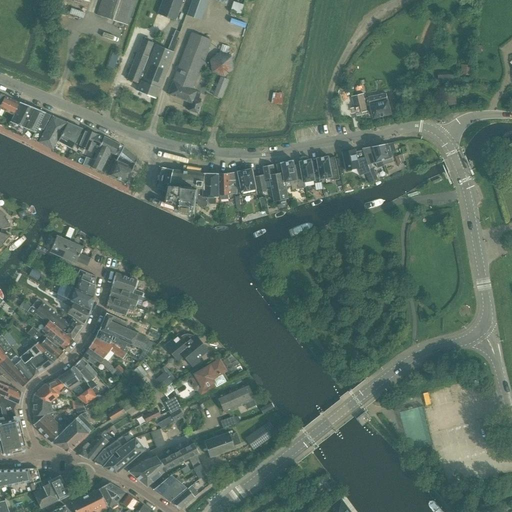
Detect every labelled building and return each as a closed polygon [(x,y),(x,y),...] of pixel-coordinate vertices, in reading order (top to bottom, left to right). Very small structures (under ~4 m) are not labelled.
[(101,0),(97,16),(126,25),(134,0),(101,0)] [(162,0),(157,14),(175,21),(182,0),(162,0)] [(191,0),(186,16),(200,20),(206,0),(191,0)] [(200,102),(201,99),(198,99),(200,93),(196,92),(196,91),(192,90),(211,40),(191,33),(172,82),(167,94),(190,103),(188,111),(198,114),(201,102),(200,102)] [(142,40),(126,79),(137,83),(137,82),(140,83),(137,91),(155,99),(173,52),(167,49),(155,45),(143,77),(139,76),(152,44),(142,40)] [(462,64),(462,74),(471,75),(472,65),(462,64)] [(218,84),(214,96),(221,99),(225,87),(228,80),(221,77),(218,84)] [(282,104),(283,95),(273,93),(271,103),(282,104)] [(370,104),(374,118),(392,114),(386,94),(365,98),(364,94),(352,97),(356,114),(368,111),(366,105),(370,104)] [(0,108),(13,115),(19,103),(11,99),(4,97),(0,106),(0,108)] [(10,122),(25,128),(35,109),(19,103),(13,115),(10,122)] [(35,109),(25,128),(34,132),(31,139),(36,141),(50,115),(35,109)] [(57,142),(67,123),(52,116),(38,142),(52,150),(57,142)] [(82,129),(67,123),(57,142),(58,142),(70,148),(70,149),(71,149),(82,129)] [(93,146),(98,148),(104,137),(103,137),(103,138),(97,135),(84,130),(77,146),(90,152),(93,146)] [(109,152),(114,154),(119,145),(104,137),(98,148),(90,166),(89,166),(100,172),(100,171),(109,152)] [(388,144),(376,146),(377,152),(379,152),(384,166),(394,163),(392,157),(391,153),(396,151),(394,143),(388,144)] [(118,156),(116,160),(133,167),(137,158),(123,147),(119,145),(114,154),(118,156)] [(376,146),(363,148),(364,150),(370,169),(373,168),(371,164),(376,163),(377,168),(384,166),(379,152),(377,152),(376,146)] [(351,151),(343,152),(347,171),(357,169),(359,175),(371,171),(370,169),(364,150),(356,152),(356,150),(351,151)] [(402,154),(396,157),(398,164),(405,162),(402,154)] [(317,159),(318,160),(321,179),(322,179),(331,177),(332,180),(340,179),(335,157),(329,158),(329,156),(323,157),(323,156),(318,157),(318,158),(317,159)] [(86,157),(83,165),(89,168),(92,160),(86,157)] [(300,162),(301,164),(304,182),(314,180),(314,183),(322,182),(322,179),(321,179),(318,160),(312,161),(312,160),(306,161),(306,159),(300,160),(301,161),(300,162)] [(133,167),(116,160),(115,161),(108,175),(126,183),(133,167)] [(283,170),(284,172),(285,182),(291,181),(292,190),(294,189),(294,190),(296,190),(296,189),(305,187),(304,182),(301,164),(295,165),(294,161),(282,163),(282,164),(276,165),(278,171),(283,170)] [(285,182),(284,172),(275,174),(273,165),(263,167),(266,180),(270,179),(275,202),(288,199),(285,182)] [(219,195),(219,174),(204,174),(174,170),(162,167),(158,189),(167,193),(165,201),(168,202),(181,207),(180,212),(194,214),(196,201),(198,202),(198,204),(200,206),(200,207),(205,207),(207,205),(207,203),(216,204),(216,197),(219,197),(219,195)] [(238,172),(242,196),(258,193),(253,169),(238,172)] [(230,173),(219,174),(219,195),(220,195),(221,199),(228,199),(228,195),(237,194),(236,172),(230,173)] [(256,176),(260,193),(267,191),(263,175),(256,176)] [(0,228),(10,226),(3,217),(6,216),(0,210),(0,228)] [(0,249),(5,246),(2,244),(10,236),(0,232),(0,249)] [(49,252),(62,257),(69,241),(56,236),(55,238),(53,242),(54,242),(49,252)] [(69,241),(62,257),(75,263),(75,262),(78,262),(87,265),(90,258),(79,254),(79,253),(81,249),(82,247),(69,241)] [(52,258),(50,263),(63,269),(66,264),(52,258)] [(65,281),(58,294),(79,304),(90,310),(96,289),(93,288),(94,285),(95,285),(93,284),(96,277),(80,270),(72,284),(65,281)] [(115,273),(111,287),(137,296),(138,296),(141,297),(143,293),(134,290),(134,289),(136,289),(138,282),(137,282),(137,281),(115,273)] [(111,287),(109,296),(135,306),(135,305),(140,307),(143,298),(137,296),(111,287)] [(90,310),(73,302),(58,294),(55,299),(70,307),(67,313),(84,324),(90,310)] [(135,306),(109,296),(105,309),(125,316),(127,310),(133,312),(135,306)] [(37,299),(32,306),(39,312),(73,340),(83,326),(72,319),(69,317),(66,322),(46,305),(37,299)] [(31,307),(28,312),(33,316),(35,314),(44,320),(42,322),(46,324),(42,330),(45,334),(54,341),(64,349),(65,349),(73,340),(39,313),(39,312),(32,306),(31,307)] [(106,313),(99,330),(126,342),(143,350),(145,347),(151,350),(157,344),(148,340),(148,339),(136,333),(137,333),(125,328),(128,322),(120,319),(106,313)] [(27,333),(37,342),(40,345),(57,359),(62,352),(51,343),(50,343),(43,337),(32,327),(27,333)] [(98,330),(95,337),(109,343),(125,353),(126,351),(122,350),(126,342),(99,330),(98,330)] [(178,336),(165,346),(174,358),(197,338),(194,335),(193,336),(190,334),(186,334),(183,335),(180,337),(178,334),(177,335),(178,336)] [(0,335),(0,348),(4,353),(28,381),(33,375),(32,373),(18,357),(10,347),(1,335),(0,335)] [(95,337),(88,348),(103,359),(109,350),(122,359),(125,353),(109,343),(95,337)] [(197,338),(174,358),(177,361),(183,356),(194,369),(201,363),(200,361),(197,358),(207,350),(197,338)] [(37,342),(18,357),(32,373),(33,375),(43,369),(53,362),(57,359),(40,345),(37,342)] [(143,350),(138,361),(139,362),(151,350),(145,347),(143,350)] [(28,381),(4,353),(0,348),(0,363),(6,370),(10,374),(22,387),(28,381)] [(88,348),(82,357),(97,369),(100,363),(110,373),(114,369),(103,359),(88,348)] [(81,358),(74,366),(83,378),(86,383),(88,384),(89,386),(90,388),(93,393),(98,390),(95,386),(96,385),(91,379),(96,374),(81,358)] [(219,361),(208,366),(210,369),(206,370),(205,368),(195,374),(198,380),(194,382),(193,384),(192,385),(192,387),(193,389),(195,390),(197,391),(199,390),(200,389),(202,393),(214,386),(215,389),(226,383),(220,373),(222,372),(223,368),(219,361)] [(70,370),(57,378),(65,386),(70,391),(81,384),(78,381),(83,378),(74,366),(70,370)] [(123,370),(118,366),(115,369),(120,374),(123,370)] [(139,366),(134,371),(140,379),(146,374),(139,366)] [(167,370),(163,373),(171,383),(175,379),(167,370)] [(45,384),(34,394),(50,402),(55,398),(57,396),(57,395),(60,392),(65,386),(57,378),(45,384)] [(0,396),(16,403),(18,404),(21,393),(10,388),(7,387),(0,383),(0,396)] [(217,396),(224,412),(226,412),(239,405),(254,399),(246,383),(217,396)] [(90,388),(77,397),(87,405),(88,404),(91,407),(98,401),(95,397),(93,393),(90,388)] [(34,394),(33,405),(33,416),(47,413),(52,412),(50,405),(57,404),(55,398),(50,402),(34,394)] [(208,395),(198,400),(200,404),(210,399),(208,395)] [(0,417),(2,417),(3,422),(14,419),(13,416),(15,416),(14,409),(16,403),(0,396),(0,417)] [(181,407),(175,396),(164,402),(170,413),(181,407)] [(271,403),(264,407),(267,411),(274,408),(271,403)] [(121,407),(108,415),(111,420),(124,412),(121,407)] [(158,409),(143,416),(146,422),(160,415),(158,409)] [(178,410),(170,414),(171,416),(174,422),(182,417),(181,415),(178,410)] [(320,413),(335,434),(337,434),(339,432),(339,431),(323,411),(322,411),(320,413)] [(63,430),(51,443),(58,446),(59,446),(59,445),(63,447),(65,450),(68,451),(70,451),(94,428),(84,418),(86,415),(84,412),(80,414),(65,427),(63,430)] [(366,412),(358,419),(363,426),(372,419),(366,412)] [(47,413),(33,416),(33,425),(43,435),(51,443),(63,430),(47,413)] [(2,417),(0,417),(0,448),(1,453),(5,456),(18,453),(23,451),(26,448),(25,446),(22,446),(21,438),(23,438),(23,437),(20,437),(19,432),(19,430),(21,429),(21,428),(19,420),(19,418),(15,416),(13,416),(14,419),(3,422),(2,417)] [(171,416),(159,423),(162,429),(174,422),(171,416)] [(222,421),(220,421),(223,429),(225,428),(236,424),(239,422),(237,416),(233,416),(222,421)] [(245,438),(253,450),(277,433),(268,422),(245,438)] [(159,429),(152,432),(154,438),(161,435),(159,429)] [(77,454),(92,462),(102,450),(110,445),(114,441),(103,432),(100,435),(91,446),(86,442),(77,454)] [(206,448),(209,458),(233,448),(232,446),(240,443),(236,433),(229,435),(228,433),(203,441),(206,448)] [(102,450),(92,462),(93,462),(94,460),(102,466),(101,466),(114,451),(126,443),(122,436),(114,441),(110,445),(102,450)] [(114,451),(101,466),(102,466),(102,467),(115,473),(123,467),(129,462),(139,454),(141,456),(146,453),(134,438),(129,441),(126,443),(114,451)] [(159,461),(159,462),(166,469),(198,452),(193,443),(174,453),(159,461)] [(128,471),(138,480),(159,462),(159,461),(158,459),(156,456),(143,461),(128,471)] [(159,462),(138,480),(146,487),(147,486),(166,469),(159,462)] [(199,465),(193,469),(196,474),(202,470),(199,465)] [(36,468),(8,469),(8,485),(10,493),(11,497),(23,494),(34,489),(35,489),(33,484),(40,482),(40,481),(37,469),(36,469),(36,468)] [(8,469),(0,469),(0,496),(1,496),(1,495),(0,492),(0,487),(8,485),(8,469)] [(202,470),(196,474),(198,479),(204,474),(202,470)] [(153,489),(161,495),(173,484),(174,485),(176,483),(175,482),(177,481),(178,482),(180,480),(177,477),(175,479),(171,476),(170,475),(163,481),(153,489)] [(40,482),(33,484),(35,489),(34,489),(35,492),(34,493),(34,492),(33,493),(40,506),(41,509),(42,508),(69,495),(66,489),(67,489),(65,485),(64,485),(59,476),(51,480),(50,478),(40,482)] [(173,484),(161,495),(169,501),(170,501),(185,488),(181,484),(183,482),(182,481),(180,480),(178,482),(177,481),(175,482),(176,483),(174,485),(173,484)] [(109,483),(98,489),(107,507),(110,506),(111,508),(117,505),(115,502),(117,501),(125,492),(109,483)] [(171,502),(171,503),(178,507),(180,509),(198,494),(191,486),(171,502)] [(107,507),(98,489),(71,503),(75,511),(99,511),(107,508),(107,507)] [(120,502),(130,509),(132,510),(137,503),(138,502),(126,493),(120,502)] [(0,511),(8,511),(5,502),(5,500),(0,501),(0,511)] [(152,511),(138,502),(137,503),(132,510),(133,511),(152,511)] [(341,502),(329,511),(350,511),(348,509),(347,509),(341,502)]
